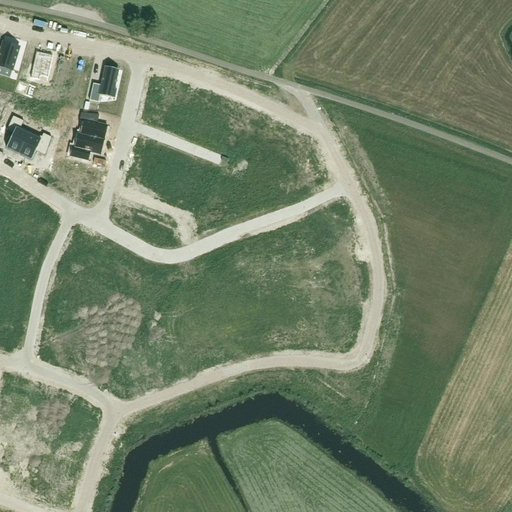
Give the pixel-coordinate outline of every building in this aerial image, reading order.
[(0,50),(0,75),(1,76),(4,67),(13,70),(19,48),(10,45),(7,52),(0,50)] [(36,52),(30,78),(39,80),(40,76),(48,78),(53,55),(36,52)] [(93,84),(89,101),(99,103),(100,95),(114,98),(117,89),(115,88),(119,70),(105,67),(101,85),(93,84)] [(82,113),(81,121),(84,121),(81,133),(81,135),(105,140),(108,126),(97,124),(99,115),(97,114),(82,113)] [(19,154),(30,131),(21,127),(24,121),(13,116),(7,130),(13,133),(6,148),(9,149),(8,150),(15,154),(16,153),(19,154)] [(43,133),(42,137),(30,131),(19,154),(22,155),(21,156),(28,160),(29,159),(32,160),(36,151),(45,156),(46,153),(52,137),(43,133)] [(73,146),(70,157),(89,162),(91,152),(101,155),(105,140),(81,135),(81,133),(79,132),(75,146),(73,146)] [(80,195),(85,198),(93,184),(79,177),(82,171),(71,165),(68,171),(71,173),(64,186),(73,192),(72,194),(78,197),(80,195)]
